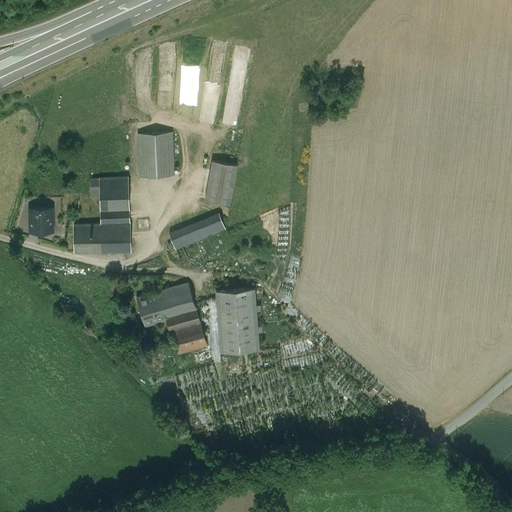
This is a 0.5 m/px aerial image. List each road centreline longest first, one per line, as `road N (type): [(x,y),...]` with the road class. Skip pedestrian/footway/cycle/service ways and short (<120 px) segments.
road 1 (track): [(424,441),(251,280),(118,265)]
road 2 (unclassified): [(434,440),(212,479),(138,511)]
